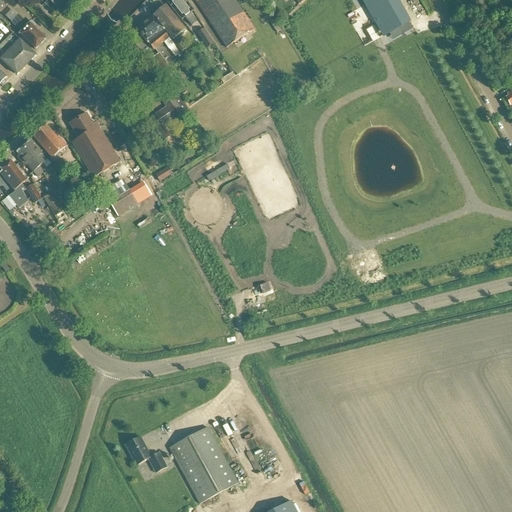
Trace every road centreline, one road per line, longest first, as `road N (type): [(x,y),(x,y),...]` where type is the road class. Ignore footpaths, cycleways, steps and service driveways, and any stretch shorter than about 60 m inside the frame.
road 1 (tertiary): [(511,283),(155,371),(103,365)]
road 2 (unclassified): [(0,164),(163,0)]
road 3 (tertiary): [(103,365),(81,349),(0,227)]
road 4 (unclassified): [(511,140),(432,0)]
road 5 (unclassified): [(64,511),(103,365)]
road 6 (tertiary): [(103,0),(0,109)]
